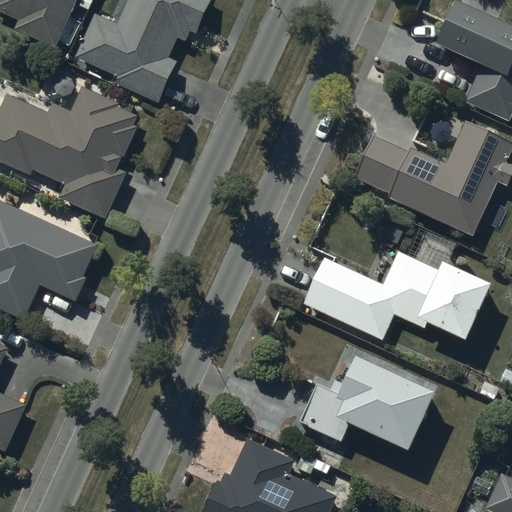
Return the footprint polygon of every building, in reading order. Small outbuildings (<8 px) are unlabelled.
[(0,0),(0,19),(18,27),(14,37),(56,54),(78,0),(84,0),(81,10),(91,14),(96,1),(94,0),(93,0),(0,0)] [(130,0),(117,31),(94,21),(75,66),(116,83),(114,88),(160,108),(177,67),(172,64),(180,46),(186,48),(192,36),(199,38),(214,1),(211,0),(130,0)] [(511,35),(454,9),(431,58),(477,79),(464,108),(507,127),(511,115),(511,35)] [(139,119),(82,93),(70,118),(55,111),(50,120),(10,100),(0,121),(0,167),(32,182),(35,175),(65,190),(59,203),(106,226),(129,178),(119,173),(138,133),(133,131),(139,119)] [(371,135),(348,187),(473,242),(497,187),(508,192),(511,182),(511,172),(507,170),(511,158),(511,148),(463,127),(446,168),(371,135)] [(97,251),(0,205),(0,314),(25,326),(41,291),(76,308),(87,285),(83,283),(97,251)] [(325,263),(304,310),(382,346),(394,320),(465,353),(491,297),(399,255),(383,290),(325,263)] [(0,456),(6,459),(28,410),(0,397),(0,372),(8,355),(0,351),(0,456)] [(318,395),(301,431),(341,450),(347,438),(408,466),(436,406),(356,369),(339,405),(318,395)] [(217,487),(205,511),(331,511),(335,503),(288,481),(294,466),(247,444),(230,483),(226,481),(222,489),(217,487)] [(511,511),(511,483),(502,479),(486,511),(511,511)]
